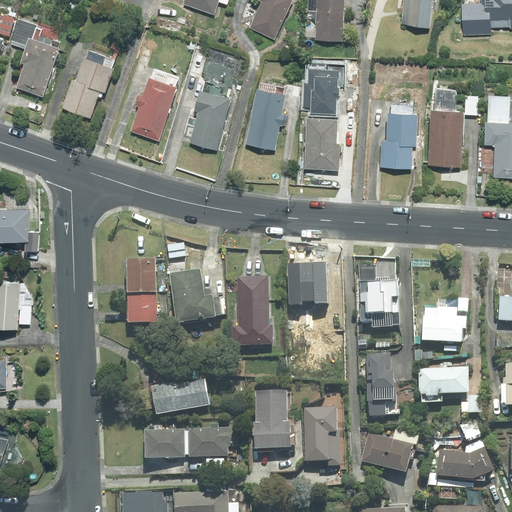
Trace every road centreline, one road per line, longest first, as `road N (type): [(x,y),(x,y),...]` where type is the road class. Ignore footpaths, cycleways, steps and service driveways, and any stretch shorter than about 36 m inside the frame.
road 1 (secondary): [(72,164),(195,203),(266,215),(511,232)]
road 2 (residential): [(82,507),(72,164)]
